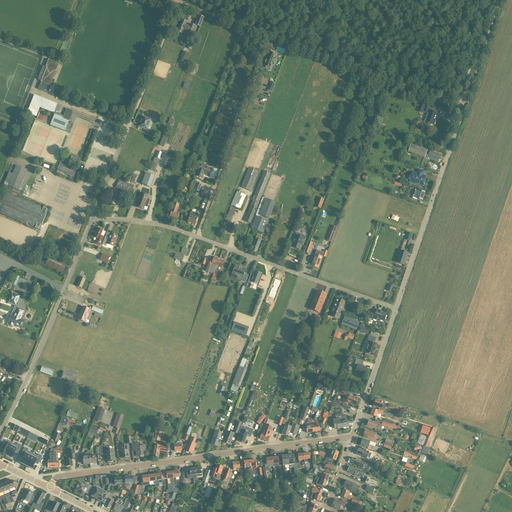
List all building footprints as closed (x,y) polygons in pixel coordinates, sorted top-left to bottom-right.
[(202,26),(204,16),(199,14),(198,18),(195,17),(194,20),(197,20),(196,24),(202,26)] [(177,31),(177,32),(176,34),(181,36),(182,33),(183,30),(187,31),(186,33),(187,33),(186,36),(190,38),(191,35),(192,35),(195,26),(190,24),(189,26),(185,25),(186,23),(187,23),(189,17),(184,15),(182,20),(181,20),(177,31)] [(274,43),(266,40),(264,46),(272,48),(274,43)] [(184,51),(180,62),(185,64),(189,53),(184,51)] [(276,57),(274,56),(275,53),(270,51),(264,67),(269,69),(271,64),(273,65),(276,57)] [(55,80),(52,79),(59,64),(48,59),(46,66),(47,67),(38,89),(48,93),(52,83),(53,83),(55,80)] [(34,96),(27,113),(36,117),(40,108),(54,113),(57,104),(34,96)] [(439,113),(436,112),(437,109),(429,107),(429,106),(426,105),(424,111),(428,113),(425,122),(434,125),(435,121),(436,121),(439,113)] [(51,121),(66,127),(73,111),(67,108),(63,118),(54,114),(51,121)] [(40,113),(38,119),(47,121),(48,115),(40,113)] [(147,130),(151,119),(143,116),(138,126),(147,130)] [(428,149),(416,144),(415,146),(413,145),(410,152),(429,159),(429,158),(436,160),(437,159),(440,160),(442,155),(428,151),(428,149)] [(78,159),(71,156),(69,162),(76,164),(78,159)] [(73,177),(77,168),(60,161),(57,171),(73,177)] [(155,171),(158,163),(153,161),(150,170),(155,171)] [(211,169),(200,164),(195,175),(201,178),(203,173),(209,175),(211,169)] [(27,170),(16,165),(6,189),(18,193),(27,170)] [(258,172),(248,168),(241,187),(250,191),(258,172)] [(423,171),(418,170),(417,174),(413,173),(410,182),(423,187),(423,186),(424,185),(424,184),(425,184),(425,183),(424,182),(426,177),(421,176),(423,171)] [(264,171),(244,222),(250,224),(270,174),(264,171)] [(154,176),(145,172),(141,184),(150,188),(154,176)] [(169,183),(161,179),(157,186),(166,190),(168,186),(169,183)] [(134,186),(119,180),(116,188),(130,194),(132,195),(134,190),(132,189),(134,186)] [(199,191),(202,184),(196,181),(194,186),(193,185),(191,188),(199,191)] [(419,191),(416,190),(413,198),(417,200),(417,199),(423,201),(425,193),(419,191)] [(246,196),(236,191),(230,205),(240,209),(246,196)] [(48,210),(5,193),(0,204),(0,213),(40,230),(48,210)] [(123,197),(113,193),(109,204),(111,204),(111,205),(111,206),(112,206),(113,206),(113,205),(115,206),(117,200),(121,202),(123,197)] [(143,210),(144,206),(146,207),(149,199),(147,198),(148,195),(140,193),(136,207),(143,210)] [(209,196),(206,195),(203,202),(200,208),(203,210),(206,203),(209,196)] [(320,208),(324,199),(318,196),(314,206),(320,208)] [(256,214),(255,216),(259,217),(260,215),(269,219),(275,202),(266,199),(262,197),(256,214)] [(179,213),(176,212),(179,204),(174,203),(169,216),(177,219),(179,213)] [(236,209),(231,207),(221,231),(230,234),(234,224),(231,222),(236,209)] [(198,214),(191,211),(187,222),(195,225),(197,218),(196,218),(198,214)] [(255,216),(251,229),(263,233),(268,220),(255,216)] [(103,230),(98,228),(94,237),(96,238),(96,240),(95,243),(100,245),(104,237),(100,235),(103,230)] [(334,231),(331,229),(330,230),(326,240),(331,242),(335,232),(334,232),(334,231)] [(306,236),(296,232),(293,240),(294,241),(292,247),(300,250),(301,246),(302,246),(305,239),(306,236)] [(110,233),(108,239),(105,238),(103,244),(106,245),(106,244),(113,247),(117,236),(110,233)] [(261,236),(257,234),(251,251),(256,253),(261,240),(259,240),(261,236)] [(327,251),(324,250),(323,253),(319,251),(317,255),(315,254),(310,266),(318,268),(322,256),(325,257),(327,251)] [(408,253),(401,251),(397,262),(404,265),(408,253)] [(110,257),(102,254),(100,260),(107,263),(110,257)] [(67,264),(59,260),(50,256),(45,265),(63,274),(67,264)] [(214,273),(215,270),(219,259),(214,257),(212,263),(208,262),(204,271),(208,272),(209,272),(213,273),(214,273)] [(219,259),(215,270),(214,273),(217,274),(218,271),(219,267),(221,268),(223,261),(219,259)] [(241,268),(235,266),(230,277),(245,283),(248,275),(244,273),(246,268),(241,267),(241,268)] [(248,281),(243,292),(246,293),(250,283),(250,284),(251,282),(257,285),(258,282),(261,274),(255,271),(253,275),(251,274),(249,280),(248,279),(248,281)] [(16,274),(12,283),(16,285),(20,276),(16,274)] [(81,288),(85,279),(80,277),(77,286),(81,288)] [(268,296),(274,298),(276,292),(275,292),(277,286),(278,287),(280,281),(274,279),(272,285),(273,285),(272,288),(271,288),(268,296)] [(316,290),(309,309),(319,313),(327,294),(316,290)] [(10,320),(11,323),(14,324),(14,325),(19,328),(23,319),(22,319),(22,320),(22,319),(23,316),(22,316),(24,311),(23,310),(24,307),(24,305),(23,302),(21,301),(20,300),(19,299),(20,296),(14,293),(9,303),(16,305),(15,307),(17,308),(14,315),(13,316),(12,315),(9,320),(10,320)] [(346,301),(337,298),(330,316),(339,319),(346,301)] [(103,311),(93,306),(91,310),(101,314),(103,311)] [(90,310),(83,307),(78,319),(85,322),(90,310)] [(369,317),(379,321),(379,322),(383,323),(383,321),(384,321),(385,321),(386,318),(385,317),(386,314),(382,313),(383,312),(383,311),(382,312),(381,312),(381,311),(377,309),(375,313),(371,311),(369,317)] [(359,322),(344,316),(341,324),(356,330),(359,322)] [(231,330),(246,335),(249,327),(234,322),(231,330)] [(369,341),(365,353),(373,355),(377,344),(374,343),(376,338),(369,335),(367,341),(369,341)] [(246,360),(242,358),(232,384),(240,387),(247,370),(242,368),(246,360)] [(363,361),(356,359),(355,364),(357,365),(355,372),(365,375),(367,367),(363,366),(363,365),(362,364),(363,361)] [(54,371),(42,366),(40,372),(52,376),(54,371)] [(209,388),(214,371),(206,368),(201,384),(206,385),(206,387),(209,388)] [(78,376),(64,371),(62,378),(76,383),(78,376)] [(43,386),(46,381),(40,377),(37,382),(43,386)] [(318,382),(316,389),(324,392),(325,391),(326,391),(328,386),(318,382)] [(358,399),(349,395),(346,402),(356,405),(358,399)] [(341,407),(342,403),(341,403),(342,403),(334,400),(331,407),(341,408),(341,407)] [(384,403),(376,400),(374,406),(382,409),(384,403)] [(105,409),(98,406),(93,420),(100,422),(105,409)] [(376,417),(380,418),(381,415),(387,417),(389,414),(383,412),(378,410),(378,411),(372,409),(371,415),(376,417)] [(68,411),(66,416),(76,419),(78,414),(68,411)] [(330,419),(327,418),(328,415),(327,414),(327,412),(325,411),(320,423),(324,425),(325,423),(328,424),(330,419)] [(124,416),(117,413),(112,427),(115,428),(114,433),(117,435),(124,416)] [(69,423),(75,425),(77,420),(63,416),(61,423),(68,425),(69,423)] [(336,420),(333,420),(334,428),(337,428),(337,429),(342,428),(341,416),(335,417),(336,420)] [(314,419),(311,419),(313,432),(319,431),(318,424),(315,425),(314,419)] [(247,420),(244,425),(253,429),(255,424),(247,420)] [(241,423),(238,421),(233,432),(237,434),(241,423)] [(379,424),(369,421),(367,426),(376,429),(377,429),(378,429),(379,426),(379,425),(379,424)] [(232,424),(230,423),(227,431),(228,431),(223,442),(229,445),(234,433),(229,431),(232,424)] [(289,436),(290,433),(291,427),(292,424),(289,423),(288,426),(285,425),(282,434),(289,436)] [(273,427),(265,424),(261,434),(259,439),(267,442),(269,437),(270,437),(273,427)] [(292,424),(291,427),(290,433),(296,435),(299,426),(292,424)] [(98,429),(91,426),(87,436),(92,438),(93,436),(96,437),(98,429)] [(423,426),(421,432),(428,435),(430,428),(423,426)] [(429,433),(430,433),(424,446),(427,448),(430,442),(433,436),(432,435),(433,434),(435,428),(432,427),(429,433)] [(28,437),(30,432),(24,429),(21,434),(28,437)] [(222,433),(215,430),(213,435),(214,435),(211,444),(218,447),(221,437),(220,437),(222,433)] [(248,432),(243,430),(239,441),(244,443),(248,432)] [(375,433),(365,430),(364,435),(368,436),(368,437),(373,439),(375,439),(376,437),(374,436),(375,433)] [(154,440),(160,442),(162,432),(156,431),(154,440)] [(37,436),(30,432),(28,437),(34,441),(37,436)] [(420,434),(416,443),(423,446),(426,436),(420,434)] [(196,439),(192,437),(190,441),(188,441),(184,450),(192,454),(196,444),(194,443),(196,439)] [(376,444),(362,439),(360,446),(368,448),(369,445),(375,447),(376,444)] [(6,455),(12,443),(6,440),(0,452),(6,456),(6,455)] [(132,443),(132,451),(136,451),(136,456),(144,455),(144,451),(145,450),(145,446),(141,446),(140,443),(138,443),(135,443),(134,441),(132,441),(132,443)] [(6,455),(11,458),(14,452),(17,454),(21,445),(18,444),(17,446),(12,443),(6,455)] [(167,446),(154,444),(152,456),(158,457),(159,453),(161,453),(166,454),(167,446)] [(127,445),(120,446),(121,458),(124,458),(124,459),(127,458),(128,457),(129,457),(127,445)] [(54,453),(53,457),(52,457),(53,467),(58,467),(58,458),(60,458),(59,453),(62,453),(63,447),(58,446),(54,449),(54,453)] [(99,446),(99,447),(99,455),(104,454),(105,456),(106,456),(107,462),(114,461),(113,449),(111,450),(111,448),(107,449),(108,450),(107,450),(107,446),(99,446)] [(26,467),(33,454),(27,451),(28,449),(25,448),(21,456),(24,457),(21,463),(23,465),(26,467)] [(366,452),(359,449),(357,454),(364,457),(366,452)] [(338,453),(330,450),(330,452),(329,452),(327,458),(329,459),(335,461),(338,453)] [(33,454),(26,467),(29,468),(29,467),(32,469),(35,463),(38,464),(42,456),(39,455),(38,456),(33,454)] [(281,465),(278,466),(278,463),(279,463),(278,457),(272,458),(273,467),(277,466),(278,479),(282,478),(281,471),(281,465)] [(267,464),(265,465),(265,468),(273,467),(272,458),(266,459),(267,464)] [(365,463),(353,458),(351,463),(363,468),(368,471),(371,465),(375,466),(376,464),(370,462),(369,464),(365,463)] [(313,464),(313,468),(318,470),(323,472),(324,470),(331,472),(333,467),(325,464),(324,467),(319,465),(319,466),(313,464)] [(223,467),(217,465),(215,469),(213,468),(209,480),(214,482),(217,473),(220,474),(223,467)] [(365,473),(349,466),(347,472),(364,478),(362,482),(375,487),(377,482),(370,479),(364,476),(365,473)] [(196,477),(196,474),(195,468),(189,469),(190,472),(187,473),(188,478),(194,477),(195,481),(197,480),(197,479),(196,477)] [(212,471),(206,469),(202,481),(208,483),(212,471)] [(171,489),(172,488),(173,486),(174,484),(172,472),(166,473),(167,479),(170,479),(171,484),(167,484),(169,490),(167,490),(167,493),(171,492),(171,489)] [(321,473),(319,478),(327,482),(329,476),(323,474),(321,473)] [(150,475),(148,475),(149,482),(153,481),(154,484),(155,487),(157,487),(156,481),(155,474),(152,475),(152,474),(150,474),(149,474),(150,475)] [(150,485),(149,482),(148,475),(142,476),(143,482),(141,483),(142,486),(150,485)] [(395,478),(395,479),(394,480),(394,481),(394,482),(395,483),(396,484),(397,484),(399,484),(399,483),(400,482),(401,482),(402,482),(402,481),(403,481),(404,480),(405,479),(405,477),(404,476),(403,475),(401,475),(400,476),(399,476),(399,475),(398,475),(397,475),(396,475),(396,476),(395,477),(395,478)] [(132,477),(125,477),(125,484),(125,488),(129,487),(129,485),(129,484),(132,483),(132,484),(135,484),(137,477),(132,477)] [(316,477),(315,479),(317,480),(316,484),(325,487),(327,482),(319,478),(316,477)] [(287,485),(286,479),(278,480),(275,480),(273,487),(279,486),(287,485)] [(13,480),(7,483),(9,490),(15,487),(13,480)] [(352,483),(346,480),(346,482),(345,482),(343,485),(356,492),(358,488),(359,486),(352,483)] [(86,485),(79,482),(75,491),(84,495),(86,491),(89,492),(92,487),(87,484),(86,485)] [(7,483),(1,485),(4,492),(9,490),(7,483)] [(102,489),(97,486),(92,497),(94,498),(93,499),(96,500),(102,490),(102,489)] [(308,491),(310,492),(313,493),(315,494),(321,496),(323,491),(317,489),(310,486),(308,491)] [(23,502),(24,500),(29,502),(31,499),(30,499),(33,493),(26,490),(22,499),(21,501),(23,502)] [(102,490),(96,500),(99,502),(100,501),(102,502),(107,493),(102,490)] [(110,508),(114,501),(110,500),(114,492),(111,491),(109,490),(105,498),(108,499),(105,506),(110,508)] [(346,499),(347,498),(350,499),(352,500),(351,503),(359,505),(360,501),(351,498),(352,496),(350,495),(351,493),(349,492),(344,490),(341,497),(346,499)] [(43,504),(40,503),(45,495),(40,492),(32,507),(39,511),(43,504)] [(130,500),(126,499),(124,505),(121,504),(120,506),(116,504),(113,510),(117,511),(120,511),(123,508),(127,510),(130,500)] [(342,502),(335,499),(331,507),(339,510),(342,504),(348,506),(350,503),(343,500),(342,502)] [(56,511),(61,504),(60,504),(56,502),(56,503),(54,502),(52,507),(49,506),(47,510),(46,511),(56,511)] [(318,506),(311,503),(309,503),(308,506),(305,505),(304,507),(315,511),(318,506)]
